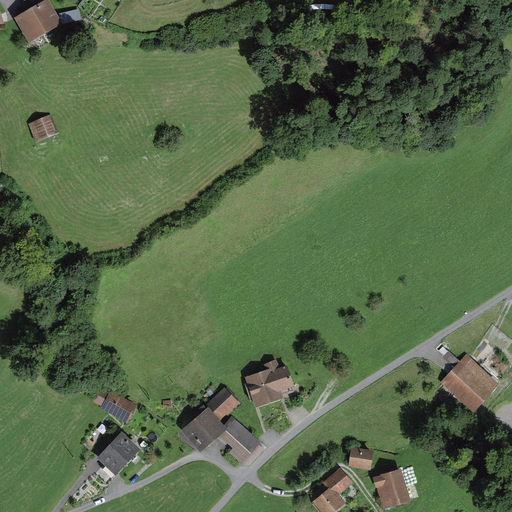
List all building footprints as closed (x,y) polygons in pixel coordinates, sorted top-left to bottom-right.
[(47,5),(19,22),(30,42),(59,25),(47,5)] [(49,114),(34,121),(43,138),(57,131),(49,114)] [(499,379),(467,350),(442,378),(473,407),(499,379)] [(267,365),(246,373),(257,403),(282,394),(280,388),(296,382),(285,353),(265,360),(267,365)] [(227,385),(183,426),(201,444),(219,427),(238,446),(234,450),(242,458),(260,440),(232,411),(225,418),(224,417),(242,400),(227,385)] [(126,422),(135,407),(112,393),(110,395),(101,390),(95,401),(103,405),(102,408),(126,422)] [(141,446),(122,429),(98,455),(117,472),(141,446)] [(359,447),(352,446),(349,462),(371,466),(374,449),(359,447)] [(402,464),(374,472),(383,505),(410,498),(402,464)] [(325,487),(312,498),(323,511),(329,511),(345,499),(339,492),(354,479),(343,466),(321,483),(325,487)]
